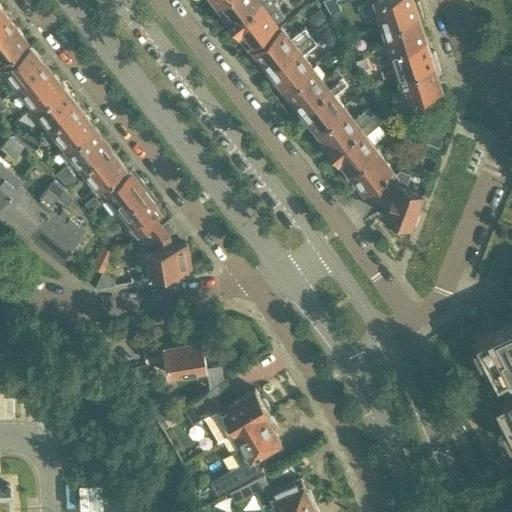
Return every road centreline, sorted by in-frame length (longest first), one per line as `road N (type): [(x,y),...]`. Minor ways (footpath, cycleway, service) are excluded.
road 1 (residential): [(409,324),(163,0)]
road 2 (residential): [(29,0),(249,284)]
road 3 (tertiary): [(70,0),(286,274)]
road 4 (tertiary): [(318,245),(126,0)]
road 5 (residential): [(249,284),(319,386),(381,511)]
road 6 (residential): [(249,284),(96,307),(0,284)]
road 7 (residential): [(409,324),(441,296),(511,119)]
road 8 (tertiary): [(460,511),(384,343)]
road 9 (tertiary): [(349,368),(421,511)]
road 10 (residential): [(511,91),(465,60),(446,0)]
